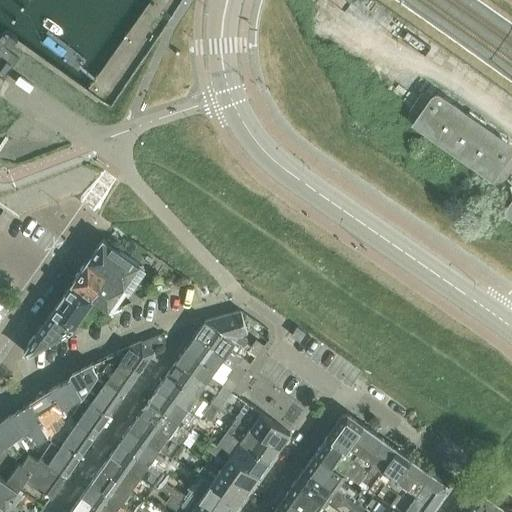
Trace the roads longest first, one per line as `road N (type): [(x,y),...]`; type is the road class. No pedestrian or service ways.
road 1 (secondary): [(231,0),(223,59),(229,91),(256,143),(283,173),(511,320)]
road 2 (residential): [(450,511),(471,481),(343,392),(259,511)]
road 3 (residential): [(0,399),(154,324),(240,297)]
road 4 (residential): [(0,337),(46,270),(3,241)]
